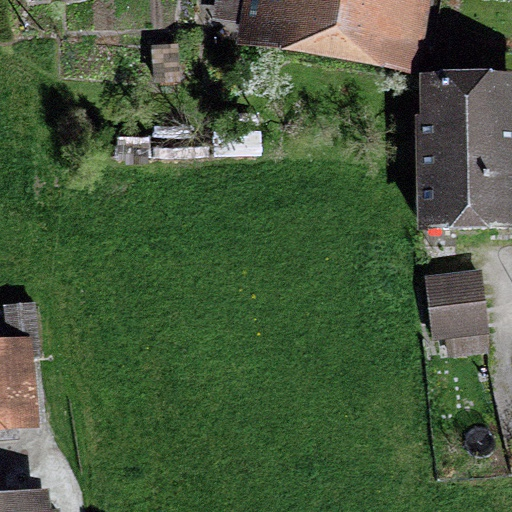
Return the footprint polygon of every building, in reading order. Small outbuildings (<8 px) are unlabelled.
[(39,0),(42,14),(109,0),(39,0)] [(247,0),(242,41),(417,67),(427,0),(247,0)] [(511,84),(411,84),(411,236),(511,235),(511,84)] [(489,285),(434,291),(442,365),(497,359),(489,285)] [(39,300),(6,302),(8,351),(41,349),(39,300)] [(18,358),(0,359),(0,438),(24,436),(18,358)]
